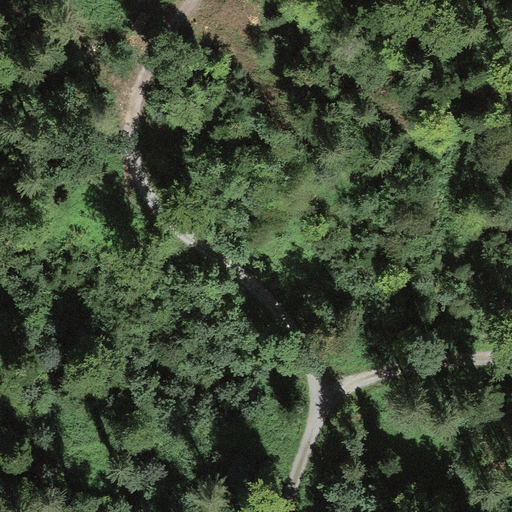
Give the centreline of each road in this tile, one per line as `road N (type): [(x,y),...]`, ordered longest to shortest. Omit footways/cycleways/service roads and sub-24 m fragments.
road 1 (track): [(174,0),(137,50),(126,131),(165,213),(296,335),(320,408)]
road 2 (track): [(511,362),(410,358),(320,408),(280,511)]
